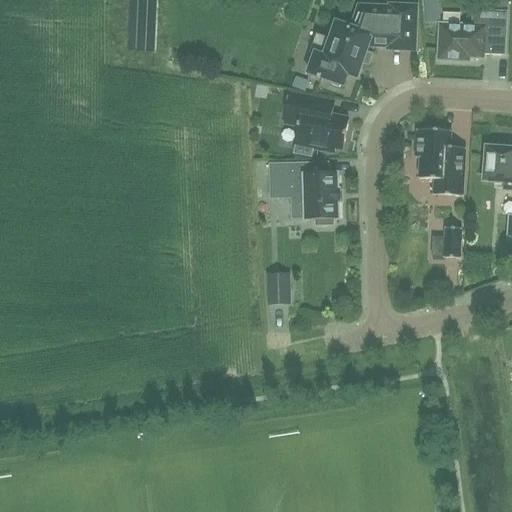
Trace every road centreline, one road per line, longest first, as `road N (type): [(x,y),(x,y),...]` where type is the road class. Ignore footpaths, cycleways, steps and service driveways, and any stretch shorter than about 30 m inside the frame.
road 1 (residential): [(511,101),(425,97),(388,116),(373,161),(380,337)]
road 2 (residential): [(511,297),(380,337)]
